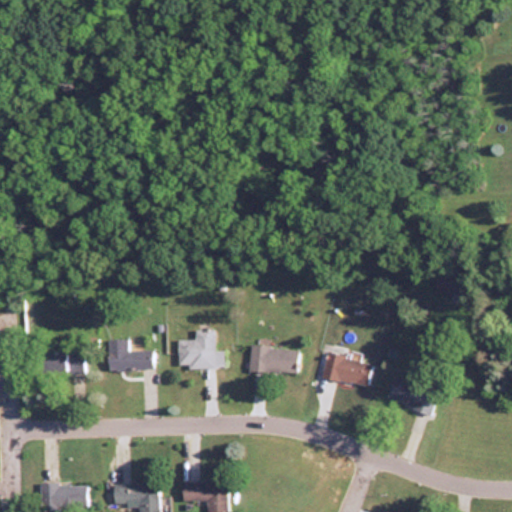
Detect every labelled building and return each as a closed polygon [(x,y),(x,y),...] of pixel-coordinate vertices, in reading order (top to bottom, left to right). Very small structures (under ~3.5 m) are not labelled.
[(461,291),(461,266),(436,266),(436,291),(461,291)] [(178,366),(223,365),(223,349),(214,349),(214,328),(195,328),(195,338),(178,338),(178,366)] [(127,337),(107,337),(107,368),(153,368),(153,348),(127,348),(127,337)] [(296,372),(297,347),(249,344),(248,370),(296,372)] [(84,371),(84,348),(47,348),(47,371),(84,371)] [(321,375),(367,385),(372,362),(326,351),(321,375)] [(438,389),(393,374),(385,398),(430,413),(438,389)] [(182,480),(182,500),(199,499),(198,511),(214,511),(227,511),(227,479),(182,480)] [(158,511),(158,481),(112,481),(112,504),(140,504),(139,511),(158,511)] [(38,482),(37,511),(86,511),(86,482),(38,482)]
